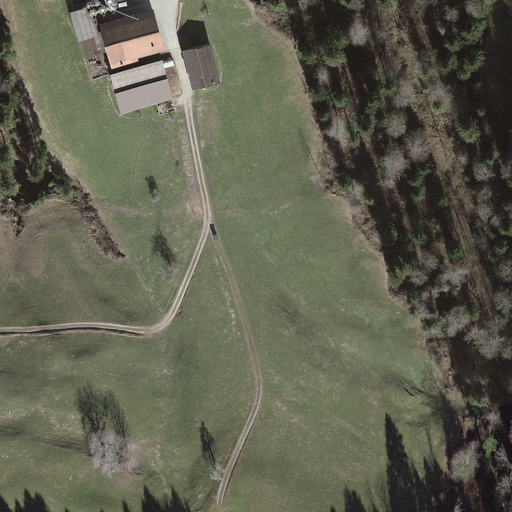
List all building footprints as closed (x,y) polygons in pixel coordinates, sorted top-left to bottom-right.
[(71,0),(73,8),(88,4),(86,0),(71,0)] [(114,1),(112,1),(110,3),(110,5),(110,7),(112,8),(114,9),(116,8),(117,7),(118,5),(117,3),(116,1),(114,1)] [(103,3),(101,4),(100,5),(99,7),(100,9),(101,11),(103,11),(105,11),(107,9),(107,7),(107,5),(106,4),(103,3)] [(91,77),(109,72),(112,71),(98,21),(97,14),(91,16),(88,4),(73,8),(69,9),(77,38),(80,38),(91,77)] [(94,5),(92,5),(90,7),(90,9),(90,11),(92,13),(94,13),(96,13),(97,11),(98,9),(97,7),(96,6),(94,5)] [(98,21),(112,71),(139,64),(137,55),(164,47),(153,6),(98,21)] [(182,48),(191,87),(220,80),(210,41),(182,48)] [(161,58),(139,64),(112,71),(109,72),(116,96),(168,82),(161,58)]
